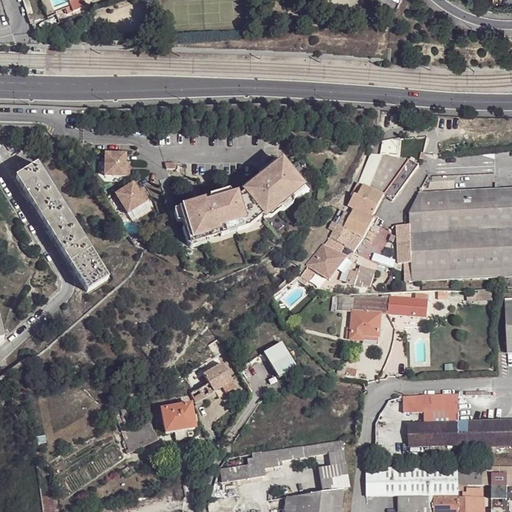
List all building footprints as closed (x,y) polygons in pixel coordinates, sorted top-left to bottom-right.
[(76,0),(69,3),(54,10),(56,18),(57,19),(86,7),(83,0),(76,0)] [(126,150),(106,150),(106,175),(126,175),(126,150)] [(239,186),(178,201),(193,243),(249,223),(303,184),(281,155),(239,186)] [(367,155),(356,183),(380,195),(383,196),(390,200),(409,175),(416,165),(407,160),(382,158),(367,155)] [(18,168),(23,176),(30,171),(25,163),(18,168)] [(30,171),(23,176),(16,180),(40,219),(61,205),(37,167),(30,171)] [(133,179),(115,192),(126,210),(145,198),(133,179)] [(338,220),(328,238),(342,247),(350,251),(359,240),(360,241),(369,219),(370,218),(380,195),(356,183),(350,194),(345,205),(338,220)] [(511,192),(497,193),(502,280),(511,279),(511,192)] [(448,281),(502,280),(497,193),(469,194),(444,196),(448,281)] [(372,219),(383,196),(380,195),(370,218),(369,219),(372,220),(372,219)] [(405,282),(448,281),(444,196),(418,198),(410,214),(410,226),(397,227),(396,228),(397,265),(403,265),(405,282)] [(63,256),(84,243),(61,205),(40,219),(63,256)] [(322,246),(336,256),(342,247),(328,238),(322,246)] [(108,280),(84,243),(63,256),(86,294),(108,280)] [(324,277),(339,257),(336,256),(322,246),(307,265),(308,266),(302,275),(308,279),(314,270),(324,277)] [(326,279),(342,260),(339,257),(324,277),(326,279)] [(361,288),(364,274),(357,272),(357,275),(353,288),(360,290),(361,288)] [(353,288),(357,275),(349,273),(346,286),(353,288)] [(361,288),(368,290),(372,277),(364,274),(361,288)] [(414,303),(428,304),(429,296),(415,295),(414,303)] [(338,311),(349,312),(377,313),(378,302),(339,299),(338,311)] [(388,316),(389,301),(378,300),(378,302),(377,313),(377,315),(388,316)] [(414,303),(389,301),(388,316),(426,320),(428,304),(414,303)] [(511,354),(511,304),(503,305),(506,355),(511,354)] [(377,313),(349,312),(348,328),(345,328),(344,340),(360,340),(360,335),(377,336),(377,315),(377,313)] [(264,358),(281,386),(298,377),(282,348),(264,358)] [(208,382),(190,394),(195,402),(209,393),(213,390),(222,385),(231,379),(232,378),(220,361),(202,373),(208,382)] [(231,379),(222,385),(225,391),(234,385),(231,379)] [(209,393),(195,402),(198,406),(212,397),(209,393)] [(423,395),(425,425),(457,424),(460,424),(458,394),(423,395)] [(160,409),(190,405),(187,396),(151,401),(153,410),(160,409)] [(403,409),(403,398),(392,401),(392,413),(403,415),(403,409)] [(418,398),(403,398),(403,409),(418,409),(418,398)] [(190,405),(160,409),(163,433),(173,432),(184,430),(193,429),(190,405)] [(130,453),(161,438),(153,421),(122,435),(130,453)] [(511,422),(460,424),(457,424),(459,447),(511,445),(511,422)] [(457,424),(425,425),(408,425),(408,447),(437,447),(459,447),(457,424)] [(185,439),(184,430),(173,432),(174,441),(185,439)] [(343,442),(252,453),(253,458),(248,459),(248,466),(262,464),(280,461),(328,455),(344,452),(343,442)] [(437,447),(408,447),(408,459),(437,458),(437,447)] [(318,468),(322,493),(342,490),(350,489),(345,452),(344,452),(328,455),(330,467),(318,468)] [(262,464),(248,466),(221,470),(222,483),(264,477),(263,468),(262,464)] [(459,468),(460,486),(491,486),(491,467),(459,468)] [(511,486),(511,467),(491,467),(491,486),(511,486)] [(400,497),(428,497),(428,484),(427,468),(367,468),(366,497),(400,497)] [(458,486),(460,486),(459,468),(427,468),(428,484),(458,485),(458,486)] [(428,499),(458,498),(458,486),(458,485),(428,484),(428,497),(428,499)] [(339,511),(342,490),(322,493),(297,496),(295,511),(339,511)] [(462,495),(462,499),(483,499),(483,491),(466,490),(466,495),(462,495)] [(38,495),(40,511),(61,511),(62,511),(54,511),(52,493),(38,495)] [(283,511),(295,511),(297,496),(285,497),(283,511)] [(399,511),(459,511),(459,499),(458,498),(428,499),(400,499),(399,509),(399,511)] [(459,511),(483,511),(483,499),(462,499),(459,499),(459,511)]
